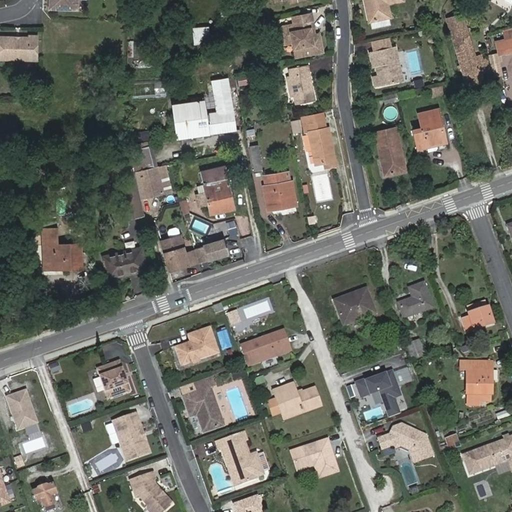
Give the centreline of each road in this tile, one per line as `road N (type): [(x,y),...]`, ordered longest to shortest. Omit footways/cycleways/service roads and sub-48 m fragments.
road 1 (tertiary): [(371,230),(129,316)]
road 2 (residential): [(371,230),(343,93),(342,0)]
road 3 (residential): [(129,316),(201,511)]
road 4 (unknown): [(178,150),(241,149),(270,255)]
road 5 (tertiary): [(129,316),(0,361)]
